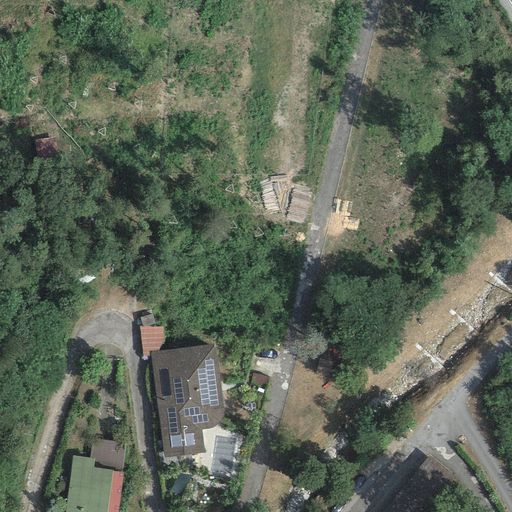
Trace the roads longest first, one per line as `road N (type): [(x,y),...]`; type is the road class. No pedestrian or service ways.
road 1 (residential): [(239,511),(378,0)]
road 2 (residential): [(22,511),(83,339),(109,322),(131,353),(154,511)]
road 3 (residential): [(511,507),(453,409),(511,355)]
